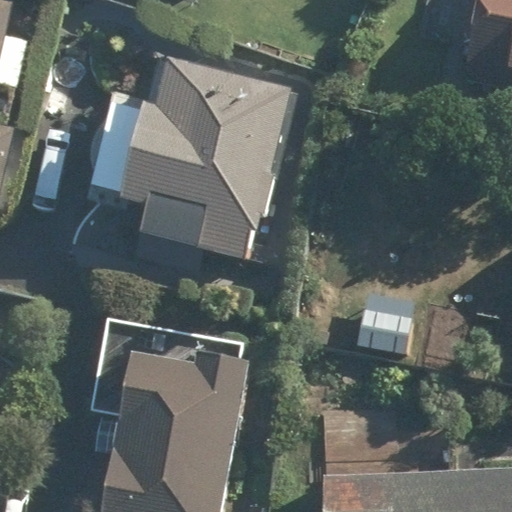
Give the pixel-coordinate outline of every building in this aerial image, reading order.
[(511,0),(473,0),(458,75),(511,86),(511,0)] [(11,15),(0,12),(0,217),(16,136),(0,133),(0,94),(13,97),(22,48),(5,45),(11,15)] [(289,102),(178,76),(167,119),(137,112),(115,208),(145,215),(133,264),(196,279),(202,253),(251,264),(289,102)] [(228,511),(252,351),(108,330),(94,424),(112,426),(99,511),(228,511)] [(511,511),(511,483),(321,490),(322,511),(511,511)]
